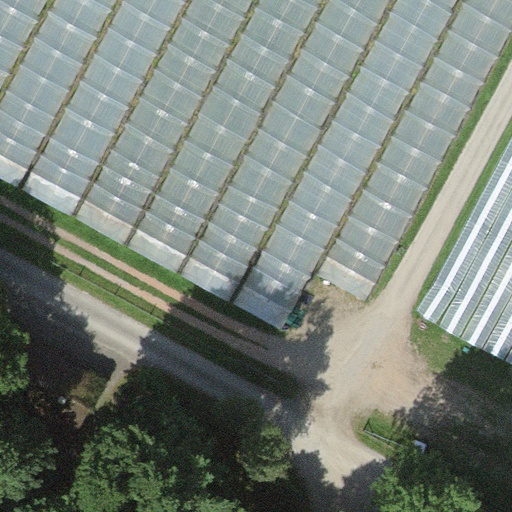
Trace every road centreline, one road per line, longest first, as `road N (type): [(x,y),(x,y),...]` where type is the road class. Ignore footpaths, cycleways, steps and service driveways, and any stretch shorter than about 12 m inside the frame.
road 1 (track): [(340,456),(384,324),(511,101)]
road 2 (track): [(340,456),(0,272)]
